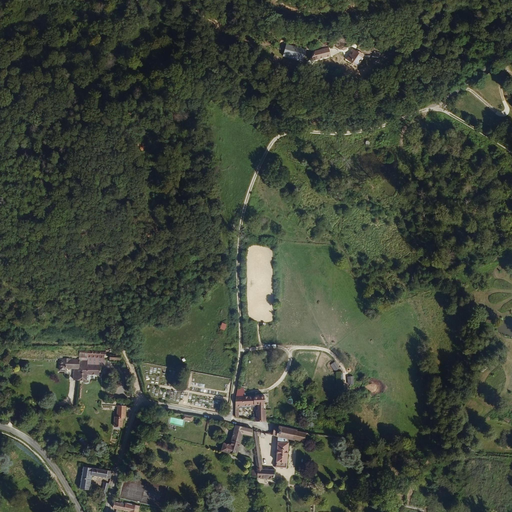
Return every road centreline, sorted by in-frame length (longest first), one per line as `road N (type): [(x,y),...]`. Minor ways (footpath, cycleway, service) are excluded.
road 1 (unclassified): [(107,511),(141,398),(265,428)]
road 2 (track): [(280,134),(292,117),(346,115),(413,82),(426,62),(385,61)]
road 3 (unclassified): [(79,511),(47,457),(0,426)]
